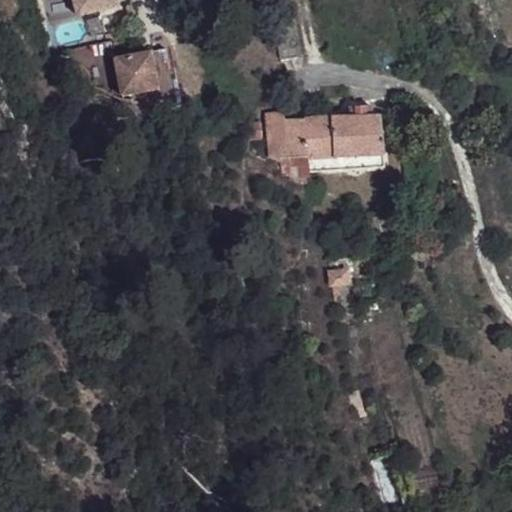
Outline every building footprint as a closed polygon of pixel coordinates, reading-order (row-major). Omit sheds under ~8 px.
[(117,6),(115,0),(72,0),(75,14),(117,6)] [(293,57),(302,56),(292,0),(269,0),(278,58),(293,57)] [(151,51),(114,58),(120,96),(158,89),(151,51)] [(511,87),(509,73),(506,73),(488,77),(491,91),(511,87)] [(378,118),(376,109),(354,112),(356,122),(378,118)] [(391,157),(388,118),(378,118),(356,122),(337,123),(341,162),(391,157)] [(269,126),(275,166),(285,167),(286,168),(294,168),(290,128),(289,123),(269,126)] [(341,162),(337,123),(310,126),(314,165),(341,162)] [(314,165),(310,126),(290,128),(294,168),(314,165)] [(255,152),(268,151),(265,134),(252,135),(255,152)] [(392,169),(391,157),(314,165),(316,177),(392,169)] [(316,177),(314,165),(294,168),(286,168),(285,172),(293,185),(316,184),(316,177)] [(355,274),(352,261),(337,263),(340,275),(355,274)] [(356,286),(355,274),(340,275),(342,288),(356,286)] [(362,316),(356,286),(342,288),(346,318),(349,317),(359,316),(362,316)] [(360,326),(359,316),(349,317),(352,326),(360,326)]
